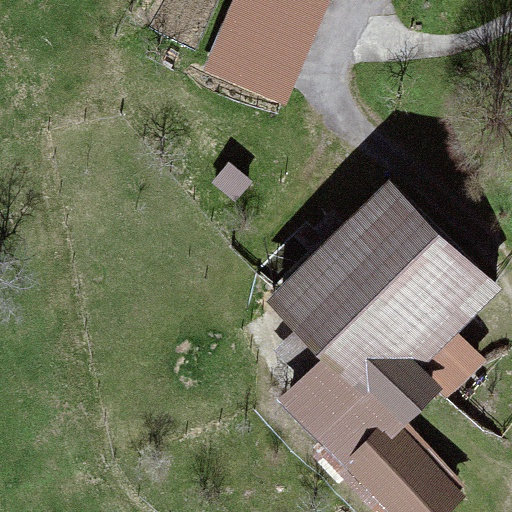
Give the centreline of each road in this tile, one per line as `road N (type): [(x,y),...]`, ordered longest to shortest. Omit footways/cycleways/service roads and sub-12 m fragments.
road 1 (track): [(377,0),(344,33),(330,98),(396,174),(511,274)]
road 2 (track): [(511,486),(405,402)]
